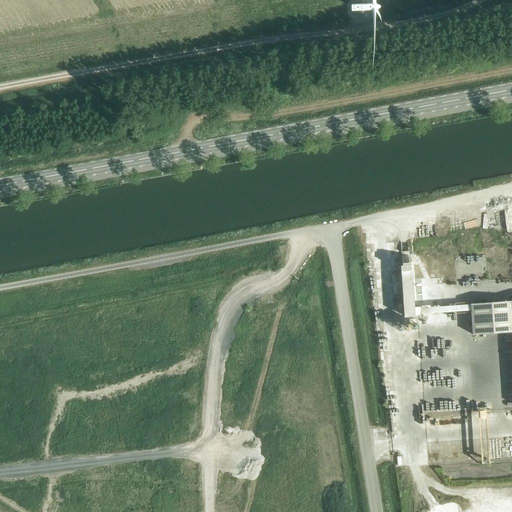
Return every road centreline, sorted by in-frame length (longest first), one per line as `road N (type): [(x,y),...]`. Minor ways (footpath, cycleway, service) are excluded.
road 1 (unclassified): [(376,511),(332,239),(324,231),(0,287)]
road 2 (track): [(485,0),(395,24),(0,91)]
road 3 (unclassified): [(511,68),(190,121),(185,150)]
road 4 (tertiary): [(511,90),(185,150)]
road 5 (tertiary): [(185,150),(0,185)]
